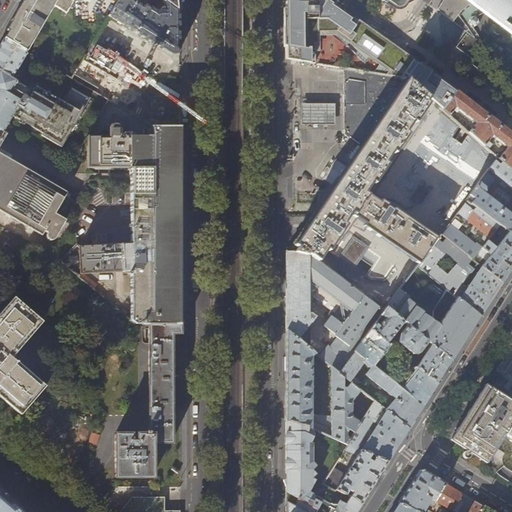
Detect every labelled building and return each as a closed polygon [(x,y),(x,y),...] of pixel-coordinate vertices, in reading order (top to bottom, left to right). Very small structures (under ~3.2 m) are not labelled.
[(26,0),(9,29),(6,34),(4,39),(26,52),(53,6),(66,14),(74,1),(71,0),(26,0)] [(118,0),(109,17),(119,23),(150,43),(171,55),(174,56),(176,55),(178,54),(180,52),(180,31),(180,13),(163,0),(163,9),(160,9),(160,12),(158,12),(145,5),(142,7),(132,0),(132,2),(129,1),(129,0),(118,0)] [(162,0),(163,0),(180,13),(179,0),(162,0)] [(286,48),(286,59),(293,60),(302,62),(302,36),(306,36),(306,29),(312,29),(312,32),(336,32),(350,42),(346,47),(364,65),(371,55),(381,62),(373,73),(405,79),(406,77),(409,80),(432,100),(442,109),(456,91),(445,84),(434,76),(396,49),(389,44),(331,3),(327,0),(285,0),(285,12),(286,27),(286,48)] [(511,0),(442,0),(433,14),(449,25),(454,19),(466,35),(479,18),(511,42),(511,93),(510,96),(511,97),(511,0)] [(466,35),(454,19),(449,25),(456,30),(470,41),(466,35)] [(26,52),(4,39),(0,44),(0,71),(19,81),(24,73),(18,70),(28,53),(26,52)] [(363,145),(409,80),(406,77),(405,79),(373,73),(345,69),(347,135),(363,145)] [(0,130),(3,132),(12,117),(16,120),(16,119),(43,135),(42,137),(62,148),(91,99),(71,88),(62,102),(32,85),(29,89),(18,83),(19,81),(0,71),(0,130)] [(314,213),(309,220),(305,226),(301,232),(302,233),(298,239),(294,244),(289,253),(309,256),(310,255),(317,260),(324,249),(326,251),(336,237),(338,239),(342,233),(340,231),(352,214),(365,223),(363,225),(418,263),(436,239),(380,200),(378,203),(366,194),(377,178),(380,180),(384,174),(382,172),(399,148),(401,149),(405,144),(403,142),(420,118),(423,119),(426,114),(424,112),(432,100),(409,80),(363,145),(314,213)] [(511,133),(502,126),(497,122),(456,91),(442,109),(449,115),(454,110),(457,112),(459,110),(475,123),(468,132),(487,149),(491,144),(488,141),(491,136),(506,148),(498,158),(503,163),(509,168),(511,164),(511,133)] [(170,127),(152,126),(152,137),(120,137),(119,127),(117,126),(116,125),(114,125),(111,125),(110,127),(109,128),(108,131),(109,137),(86,137),(88,168),(131,169),(131,246),(80,248),(76,245),(61,261),(78,276),(81,273),(131,271),(130,322),(133,325),(149,325),(180,325),(180,309),(180,256),(180,133),(180,127),(170,127)] [(0,211),(43,235),(45,232),(48,233),(47,237),(48,239),(48,240),(50,241),(52,241),(54,241),(56,239),(76,202),(66,195),(67,192),(0,153),(0,211)] [(501,166),(494,161),(488,170),(487,170),(465,200),(499,225),(502,227),(511,233),(511,170),(509,168),(503,163),(501,166)] [(488,239),(499,225),(465,200),(440,235),(476,264),(480,267),(501,283),(511,267),(511,265),(511,233),(502,227),(496,234),(498,235),(495,239),(499,242),(495,248),(485,241),(488,238),(488,239)] [(310,214),(289,244),(294,244),(298,239),(302,233),(301,232),(305,226),(309,220),(310,214)] [(467,275),(476,264),(440,235),(436,239),(418,263),(417,265),(480,316),(495,293),(501,283),(480,267),(473,277),(467,275)] [(289,253),(294,244),(289,244),(286,250),(286,252),(289,253)] [(383,312),(317,260),(310,255),(309,256),(289,253),(286,252),(285,321),(285,329),(314,353),(315,354),(317,351),(309,345),(309,294),(336,315),(343,321),(334,333),(334,334),(336,336),(328,347),(326,345),(318,356),(331,367),(338,373),(354,351),(359,343),(363,337),(369,330),(374,322),(380,315),(383,312)] [(480,316),(417,265),(386,308),(403,321),(406,324),(416,332),(419,335),(424,339),(442,310),(446,313),(428,342),(452,361),(469,334),(480,316)] [(16,410),(21,414),(45,386),(17,361),(16,362),(12,358),(43,322),(14,297),(0,313),(0,396),(11,406),(16,410)] [(386,343),(403,321),(386,308),(383,312),(380,315),(384,318),(378,325),(374,322),(369,330),(386,343)] [(334,333),(343,321),(336,315),(334,317),(330,314),(323,324),(334,333)] [(439,380),(452,361),(428,342),(424,339),(419,335),(416,339),(413,335),(416,332),(406,324),(400,334),(398,342),(413,354),(419,352),(424,346),(428,349),(416,367),(418,369),(437,384),(439,380)] [(180,333),(180,325),(149,325),(149,431),(145,431),(145,434),(115,434),(115,477),(153,477),(153,443),(172,443),(172,387),(172,382),(172,333),(180,333)] [(352,416),(352,400),(360,390),(349,381),(338,373),(331,367),(331,416),(312,414),(312,356),(314,353),(285,329),(285,384),(285,420),(306,426),(316,430),(346,444),(350,438),(347,436),(347,432),(349,429),(354,432),(361,422),(352,416)] [(435,386),(437,384),(418,369),(414,375),(409,371),(406,374),(406,377),(410,380),(407,383),(401,378),(408,369),(390,354),(380,365),(374,361),(387,344),(386,343),(369,330),(363,337),(368,341),(364,347),(359,343),(354,351),(422,406),(435,386)] [(318,356),(326,345),(323,343),(317,351),(315,354),(318,356)] [(422,406),(354,351),(338,373),(349,381),(363,362),(368,367),(363,373),(395,398),(385,411),(408,429),(415,418),(422,406)] [(506,432),(511,422),(511,401),(505,397),(507,393),(501,390),(499,394),(485,385),(466,414),(456,430),(461,433),(455,442),(486,462),(505,432),(506,432)] [(361,422),(354,432),(350,438),(346,444),(348,444),(387,462),(398,445),(408,429),(385,411),(374,402),(361,422)] [(285,492),(315,509),(320,501),(311,496),(311,494),(311,492),(309,491),(316,479),(312,477),(316,473),(313,469),(317,466),(313,461),(313,442),(311,442),(316,430),(306,426),(285,420),(285,451),(285,474),(285,485),(285,492)] [(89,443),(97,445),(100,435),(92,433),(89,443)] [(375,481),(387,462),(348,444),(344,450),(356,455),(344,474),(331,470),(323,483),(338,490),(344,494),(344,493),(349,496),(360,504),(375,481)] [(436,501),(446,484),(447,484),(435,476),(424,469),(422,470),(419,470),(406,490),(398,503),(415,511),(422,511),(431,499),(435,501),(435,500),(436,501)] [(446,484),(436,501),(454,511),(464,495),(456,490),(446,484)] [(0,511),(22,511),(15,505),(13,504),(10,507),(4,501),(6,498),(2,494),(0,492),(0,511)] [(320,511),(315,509),(285,492),(285,503),(285,511),(320,511)] [(464,495),(454,511),(445,511),(440,509),(438,511),(478,511),(482,506),(474,501),(464,495)] [(354,511),(357,508),(360,504),(349,496),(344,504),(339,502),(332,511),(354,511)] [(165,498),(159,497),(158,508),(152,507),(152,497),(132,497),(129,501),(119,511),(179,511),(179,510),(172,510),(164,510),(165,498)] [(415,511),(398,503),(392,511),(415,511)]
